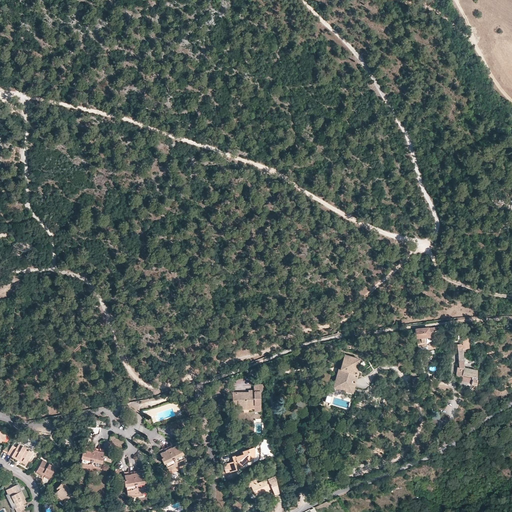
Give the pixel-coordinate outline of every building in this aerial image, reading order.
[(439,331),(439,327),(415,329),(417,338),(428,336),(429,340),(436,339),(435,332),(439,331)] [(477,370),(465,368),(463,349),(470,348),(469,337),(463,338),(463,340),(463,344),(459,344),(457,344),(459,367),(457,367),(456,376),(462,377),(461,381),(470,383),(471,377),(472,377),(472,380),(473,380),(472,384),(477,385),(477,380),(476,380),(476,377),(477,377),(477,370)] [(426,348),(426,345),(427,345),(426,339),(419,339),(420,341),(417,342),(419,349),(426,348)] [(360,360),(344,355),(339,371),(355,376),(360,360)] [(254,367),(246,370),(247,375),(256,372),(254,367)] [(355,376),(339,371),(337,370),(333,385),(332,389),(335,390),(352,395),(358,376),(355,376)] [(262,384),(261,384),(254,384),(254,390),(254,392),(248,392),(233,392),(233,400),(238,400),(238,404),(238,406),(254,406),(254,408),(254,411),(260,411),(260,391),(263,391),(262,384)] [(440,417),(432,418),(434,429),(442,427),(440,417)] [(3,450),(8,452),(12,445),(12,444),(8,442),(3,450)] [(186,462),(183,454),(177,442),(174,443),(171,445),(168,446),(165,448),(161,450),(159,451),(165,463),(169,471),(171,470),(172,469),(174,470),(178,468),(182,466),(182,465),(184,464),(186,462)] [(26,463),(33,451),(19,443),(17,447),(12,444),(12,445),(8,452),(19,459),(26,463)] [(102,463),(105,450),(105,449),(102,448),(99,448),(96,447),(92,446),(89,445),(86,445),(83,458),(81,467),(84,467),(86,468),(86,470),(91,471),(95,472),(96,471),(96,470),(97,470),(98,471),(100,471),(102,463)] [(243,454),(241,455),(235,457),(234,456),(232,457),(233,461),(226,463),(228,468),(229,472),(236,470),(234,463),(236,462),(241,467),(248,459),(254,458),(254,451),(253,448),(242,452),(243,454)] [(46,473),(45,475),(48,476),(50,478),(57,467),(44,459),(38,468),(46,473)] [(147,484),(145,470),(142,470),(139,471),(135,472),(132,472),(127,473),(126,473),(128,487),(129,495),(131,495),(133,495),(135,496),(139,495),(143,495),(144,493),(146,492),(148,492),(147,484)] [(274,495),(279,493),(275,476),(267,479),(257,484),(256,480),(246,485),(248,489),(251,487),(255,496),(271,488),(274,495)] [(63,498),(65,500),(70,496),(73,499),(77,495),(64,481),(57,488),(59,489),(57,491),(54,494),(58,498),(60,501),(63,498)] [(16,507),(18,511),(27,508),(24,504),(28,502),(24,495),(22,491),(20,492),(16,485),(7,490),(10,494),(11,493),(16,503),(19,502),(21,505),(16,507)] [(10,494),(16,507),(21,505),(19,502),(16,503),(11,493),(10,494)]
